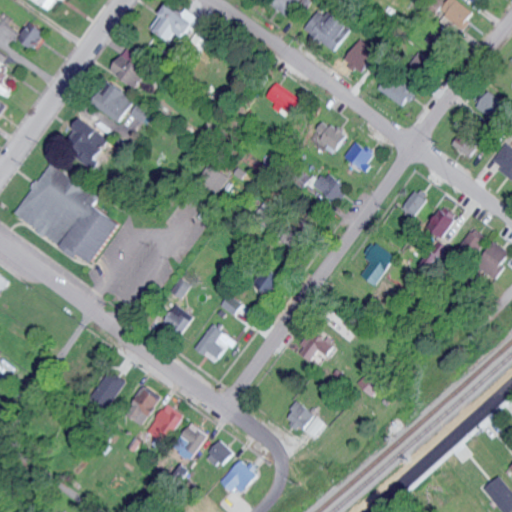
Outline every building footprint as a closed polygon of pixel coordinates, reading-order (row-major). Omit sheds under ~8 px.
[(41,0),(56,10),(63,0),(41,0)] [(190,37),(202,19),(174,0),(156,27),(176,41),(182,32),(190,37)] [(276,0),(274,4),(291,15),(300,0),(276,0)] [(460,34),(477,11),(460,0),(451,0),(446,8),(451,11),(443,22),(460,34)] [(307,28),(337,51),(353,30),(323,7),(307,28)] [(35,15),(18,31),(34,48),(51,33),(35,15)] [(196,42),(212,51),(221,35),(204,26),(196,42)] [(365,73),(381,52),(363,38),(347,59),(365,73)] [(114,72),(143,88),(154,70),(137,60),(140,54),(128,48),(114,72)] [(0,74),(12,56),(0,49),(0,74)] [(0,81),(0,87),(11,95),(16,88),(7,81),(12,75),(7,72),(0,81)] [(382,90),(410,106),(421,86),(416,83),(412,89),(390,77),(382,90)] [(294,116),(305,101),(281,84),(270,98),(294,116)] [(99,106),(125,122),(139,100),(120,89),(114,99),(107,94),(99,106)] [(486,112),(506,118),(511,98),(491,92),(486,112)] [(0,118),(10,107),(0,97),(0,118)] [(151,124),(156,115),(139,105),(134,115),(151,124)] [(100,158),(114,142),(85,116),(71,132),(100,158)] [(351,133),(334,125),(326,141),(343,149),(351,133)] [(478,156),(486,137),(466,128),(458,147),(478,156)] [(371,171),(375,164),(372,163),(378,153),(358,141),(348,157),(371,171)] [(511,172),(511,141),(496,158),(511,172)] [(126,222),(96,204),(102,194),(52,163),(19,216),(84,257),(85,254),(100,264),(126,222)] [(233,177),(215,165),(206,179),(224,191),(233,177)] [(316,189),(343,201),(351,184),(323,172),(316,189)] [(462,216),(446,206),(433,226),(448,236),(462,216)] [(477,260),(491,240),(476,229),(462,250),(477,260)] [(364,274),(378,285),(399,257),(378,241),(366,255),(374,262),(364,274)] [(482,272),(502,280),(511,256),(511,249),(495,242),(482,272)] [(261,289),(279,294),(285,274),(267,268),(261,289)] [(0,284),(2,286),(8,277),(0,271),(0,284)] [(175,290),(186,298),(196,285),(185,277),(175,290)] [(226,305),(239,315),(247,305),(233,295),(226,305)] [(165,327),(178,334),(181,329),(189,333),(199,315),(177,304),(165,327)] [(201,348),(223,364),(240,339),(218,324),(201,348)] [(301,351),(323,367),(338,345),(316,330),(301,351)] [(360,384),(375,397),(390,380),(376,367),(360,384)] [(110,395),(128,396),(129,378),(111,377),(110,395)] [(166,398),(147,384),(132,404),(137,407),(133,413),(147,424),(166,398)] [(170,443),(189,416),(172,403),(152,430),(170,443)] [(290,423),(319,437),(328,418),(298,404),(290,423)] [(179,449),(198,460),(213,433),(194,422),(179,449)] [(209,455),(222,468),(237,453),(225,440),(209,455)] [(226,479),(244,496),(262,476),(244,459),(226,479)] [(511,511),(511,487),(502,477),(488,490),(507,511),(511,511)]
